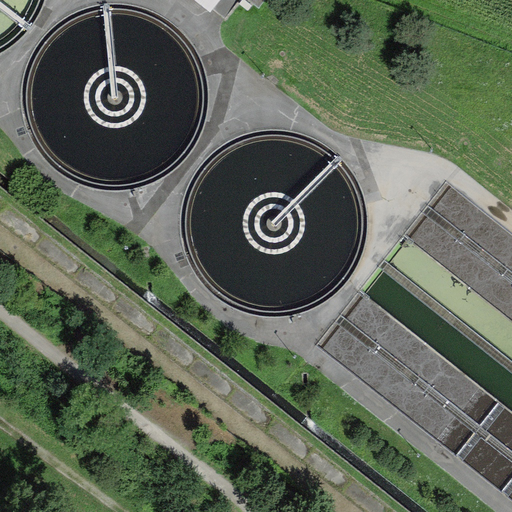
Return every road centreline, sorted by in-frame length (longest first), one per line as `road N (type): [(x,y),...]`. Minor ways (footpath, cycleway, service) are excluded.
road 1 (track): [(0,312),(253,511)]
road 2 (track): [(0,425),(122,511)]
